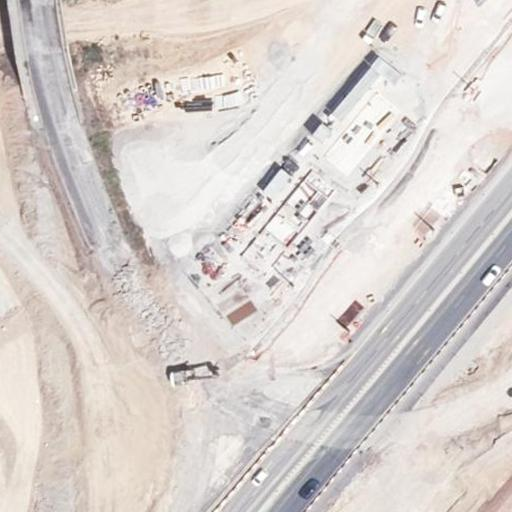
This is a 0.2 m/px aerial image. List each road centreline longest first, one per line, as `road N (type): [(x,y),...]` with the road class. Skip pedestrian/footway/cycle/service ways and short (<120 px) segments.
road 1 (secondary): [(511,247),(303,511)]
road 2 (primary): [(511,293),(327,511)]
road 3 (primary): [(391,511),(511,365)]
